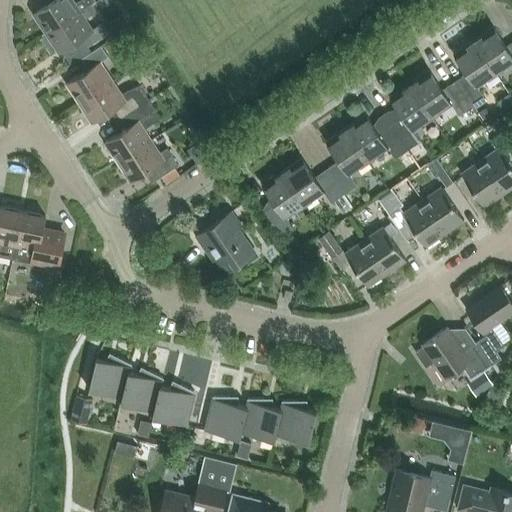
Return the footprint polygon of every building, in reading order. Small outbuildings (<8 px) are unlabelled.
[(94,0),(76,0),(74,2),(72,0),(52,0),(33,13),(45,32),(80,10),(79,10),(94,0)] [(45,32),(58,52),(81,37),(87,46),(109,32),(102,22),(92,29),(80,10),(45,32)] [(122,15),(112,21),(118,31),(128,25),(122,15)] [(511,41),(505,46),(493,27),(474,40),(495,73),(511,62),(511,63),(511,41)] [(476,86),(495,73),(474,40),(454,53),(467,72),(454,81),(471,106),(484,97),(476,86)] [(79,102),(112,80),(100,61),(108,56),(101,45),(80,58),(87,69),(66,82),(79,102)] [(471,106),(454,81),(442,89),(429,70),(410,83),(432,116),(451,104),(458,115),(471,106)] [(125,89),(120,93),(112,80),(79,102),(92,122),(113,108),(119,118),(148,99),(138,84),(125,89)] [(413,129),(432,116),(410,83),(390,97),(403,115),(391,124),(407,150),(420,141),(413,129)] [(511,96),(509,92),(497,101),(503,110),(511,103),(511,96)] [(150,139),(143,128),(160,117),(148,99),(119,118),(125,128),(104,141),(117,161),(150,139)] [(490,116),(484,107),(476,112),(482,121),(490,116)] [(407,150),(391,124),(378,133),(365,114),(346,127),(368,160),(387,147),(394,158),(407,150)] [(349,173),(368,160),(346,127),(326,141),(339,159),(327,168),(343,193),(356,185),(349,173)] [(511,185),(511,164),(503,152),(511,146),(511,145),(502,130),(489,139),(495,149),(480,159),(503,192),(511,185)] [(166,146),(158,151),(150,139),(117,161),(130,181),(151,167),(158,178),(178,164),(166,146)] [(194,160),(195,162),(209,154),(205,148),(192,157),(194,160)] [(343,193),(327,168),(314,177),(301,158),(282,171),(304,204),(323,191),(330,202),(343,193)] [(480,159),(461,173),(484,205),(503,192),(480,159)] [(445,170),(438,175),(446,186),(452,181),(445,170)] [(285,217),(304,204),(282,171),(263,184),(275,203),(263,212),(279,237),(293,228),(285,217)] [(422,199),(444,232),(464,219),(441,186),(422,199)] [(377,197),(386,210),(401,199),(393,187),(377,197)] [(425,245),(444,232),(422,199),(403,212),(425,245)] [(0,255),(13,258),(22,210),(0,205),(0,255)] [(42,230),(45,215),(22,210),(13,258),(58,267),(65,234),(42,230)] [(237,227),(240,225),(230,211),(196,235),(208,252),(211,250),(226,271),(235,264),(239,265),(253,251),(237,227)] [(386,272),(405,259),(383,226),(363,239),(386,272)] [(342,249),(327,229),(316,237),(330,257),(342,249)] [(367,285),(386,272),(363,239),(344,252),(367,285)] [(490,325),(511,310),(511,302),(500,285),(466,308),(482,331),(485,336),(475,342),(490,366),(500,359),(495,351),(503,345),(490,325)] [(490,366),(475,342),(462,351),(446,327),(422,343),(424,345),(415,351),(425,366),(435,360),(445,377),(461,366),(469,380),(483,371),(490,366)] [(127,371),(129,371),(131,363),(117,356),(114,361),(96,357),(88,389),(121,397),(127,371)] [(159,385),(160,385),(162,377),(149,370),(146,375),(129,371),(127,371),(121,397),(120,403),(153,411),(159,385)] [(483,371),(469,380),(465,382),(474,395),(492,384),(483,371)] [(151,417),(186,425),(194,391),(180,384),(178,389),(160,385),(159,385),(153,411),(151,417)] [(501,388),(492,385),(486,402),(495,405),(501,388)] [(91,399),(74,395),(69,419),(85,423),(91,399)] [(247,406),(246,406),(229,402),(229,395),(213,395),(205,429),(239,438),(241,432),(247,406)] [(282,408),(280,408),(263,404),(263,397),(248,398),(246,406),(247,406),(241,432),(274,440),(275,434),(282,408)] [(275,434),(308,442),(316,410),(298,406),(298,400),(282,400),(280,408),(282,408),(275,434)] [(150,421),(139,419),(135,434),(146,436),(150,421)] [(445,441),(449,447),(455,448),(460,445),(462,439),(458,434),(452,432),(447,435),(445,441)] [(136,445),(116,439),(113,451),(133,456),(136,445)] [(241,439),(237,456),(248,458),(251,442),(241,439)] [(157,446),(137,441),(132,458),(152,463),(157,446)] [(310,462),(297,458),(294,468),(308,472),(310,462)] [(386,511),(421,511),(423,504),(446,510),(455,475),(431,469),(429,477),(397,469),(386,511)] [(160,511),(202,511),(203,511),(219,511),(226,489),(199,482),(195,498),(166,490),(160,511)] [(511,511),(511,492),(490,487),(489,491),(463,484),(457,509),(470,511),(511,511)] [(272,511),(265,510),(267,502),(233,494),(228,511),(272,511)]
